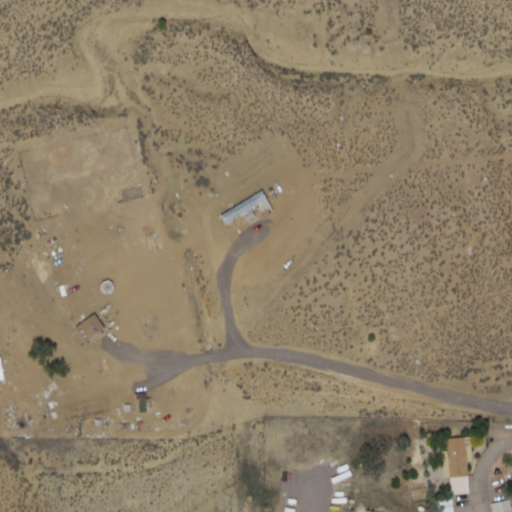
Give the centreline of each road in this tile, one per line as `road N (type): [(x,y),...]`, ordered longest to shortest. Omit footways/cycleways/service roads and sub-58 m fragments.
road 1 (track): [(51,389),(183,360),(268,359),(220,245)]
road 2 (track): [(511,411),(417,398),(268,359)]
